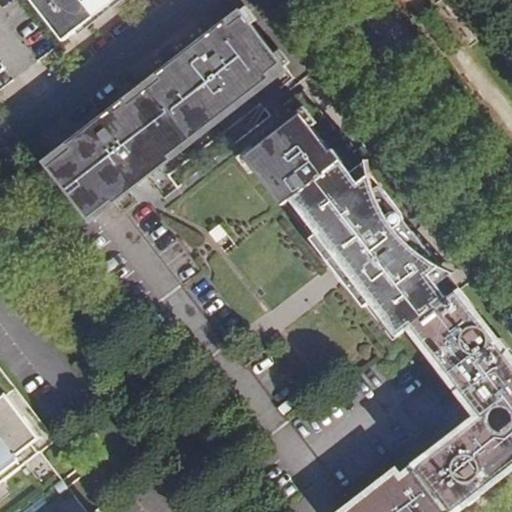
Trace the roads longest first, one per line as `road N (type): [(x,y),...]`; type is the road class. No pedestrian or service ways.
road 1 (residential): [(511,245),(325,0)]
road 2 (residential): [(0,143),(183,0)]
